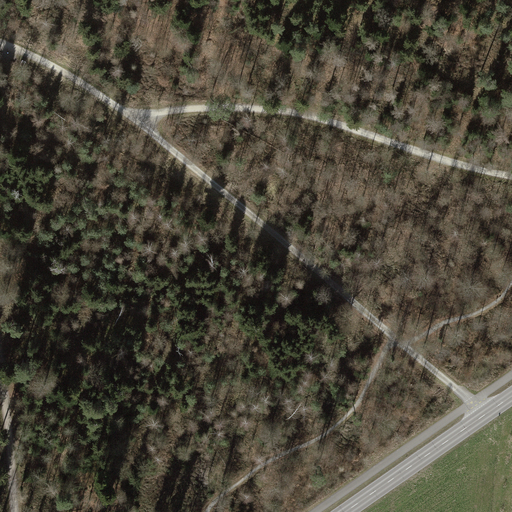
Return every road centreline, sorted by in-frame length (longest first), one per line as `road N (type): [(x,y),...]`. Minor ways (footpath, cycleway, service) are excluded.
road 1 (track): [(511,176),(278,111),(227,106),(136,114),(0,43)]
road 2 (track): [(136,114),(482,417)]
road 3 (secondary): [(511,397),(347,511)]
road 4 (track): [(0,353),(14,511)]
